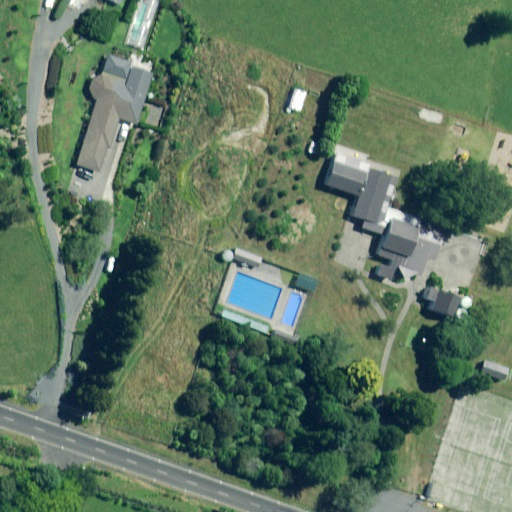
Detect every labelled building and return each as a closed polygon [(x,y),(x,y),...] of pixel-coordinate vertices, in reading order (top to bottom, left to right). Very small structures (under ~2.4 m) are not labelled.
[(124,85),(102,77),(100,77),(98,77),(96,78),(94,79),(92,80),(90,82),(89,83),(88,85),(87,87),(87,90),(87,92),(88,94),(89,96),(90,98),(91,99),(93,101),(95,101),(74,166),(96,173),(104,148),(107,149),(117,119),(135,125),(151,75),(130,68),(124,85)] [(352,164),(322,154),(313,183),(343,192),(352,164)] [(387,174),(358,167),(343,219),(366,226),(360,251),(390,260),(400,225),(375,216),(387,174)] [(341,222),(317,214),(306,246),(331,254),(341,222)] [(431,227),(407,220),(394,261),(386,268),(392,279),(402,271),(408,277),(415,256),(423,258),(431,227)] [(233,249),(229,261),(239,264),(238,266),(245,268),(245,266),(255,269),(259,257),(233,249)] [(224,250),(223,250),(222,250),(221,250),(220,250),(219,251),(218,251),(217,252),(216,253),(215,254),(215,256),(215,257),(215,258),(215,260),(215,261),(216,262),(217,263),(218,264),(219,264),(220,265),(222,265),(223,265),(224,265),(226,264),(227,264),(228,263),(228,262),(229,260),(230,259),(230,258),(230,257),(229,255),(229,254),(228,253),(227,252),(226,251),(225,251),(224,250)] [(317,281),(299,274),(294,286),(313,293),(317,281)] [(454,299),(425,289),(422,299),(429,302),(426,310),(447,318),(454,299)] [(471,299),(460,296),(454,316),(465,319),(471,299)] [(272,329),(269,336),(292,346),(295,339),(272,329)] [(505,369),(482,362),(478,374),(501,381),(505,369)]
